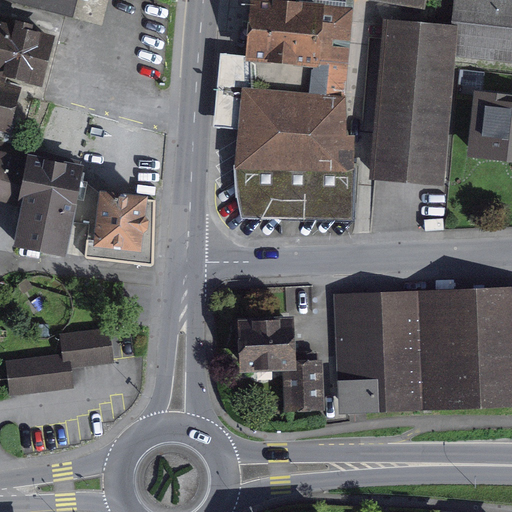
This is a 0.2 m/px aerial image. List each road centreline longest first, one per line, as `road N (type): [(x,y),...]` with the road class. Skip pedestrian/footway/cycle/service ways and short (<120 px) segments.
road 1 (residential): [(511,251),(187,262)]
road 2 (secondary): [(511,465),(227,472)]
road 3 (primary): [(187,262),(204,0)]
road 4 (primary): [(174,423),(187,262)]
